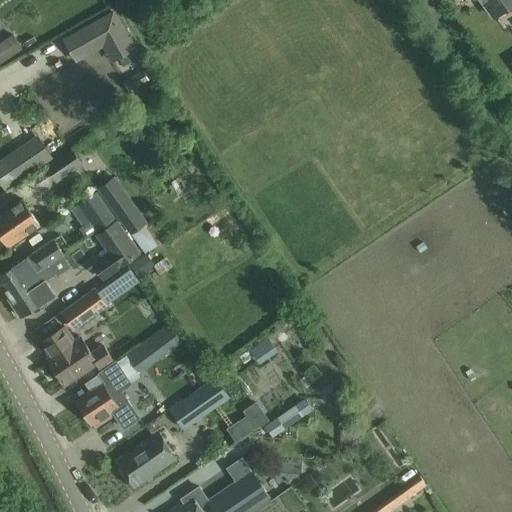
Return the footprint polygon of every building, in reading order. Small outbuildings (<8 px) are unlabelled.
[(511,2),(511,0),(482,0),(494,16),(511,2)] [(136,52),(114,14),(66,41),(79,64),(105,49),(114,65),(136,52)] [(0,59),(21,46),(13,33),(0,40),(0,59)] [(143,70),(133,75),(138,84),(148,79),(143,70)] [(16,149),(0,159),(0,183),(5,190),(32,172),(16,149)] [(57,182),(84,164),(73,149),(47,167),(57,182)] [(163,160),(159,154),(147,162),(151,168),(163,160)] [(145,224),(148,223),(115,175),(97,188),(130,235),(132,234),(146,254),(147,252),(152,260),(161,253),(156,246),(159,244),(145,224)] [(26,188),(30,198),(45,192),(41,182),(26,188)] [(117,218),(97,191),(78,205),(91,222),(83,228),(89,236),(97,230),(98,232),(117,218)] [(0,234),(9,247),(40,225),(22,200),(0,215),(0,234)] [(118,219),(100,232),(113,250),(95,263),(106,278),(142,252),(118,219)] [(19,262),(8,270),(0,274),(0,284),(8,297),(40,275),(38,272),(51,264),(61,257),(65,255),(55,239),(27,258),(30,263),(23,268),(19,262)] [(145,256),(131,264),(139,277),(148,271),(152,277),(172,264),(167,257),(152,267),(145,256)] [(51,264),(38,272),(40,275),(8,297),(21,316),(33,308),(35,311),(46,303),(44,300),(54,293),(46,281),(57,273),(51,264)] [(107,281),(114,290),(127,278),(120,270),(107,281)] [(61,312),(74,330),(108,305),(95,287),(61,312)] [(138,358),(144,366),(162,352),(180,339),(175,331),(169,324),(150,337),(132,350),(138,358)] [(103,344),(91,352),(81,337),(76,340),(67,326),(41,342),(51,357),(49,358),(66,384),(97,363),(100,367),(113,359),(103,344)] [(267,337),(251,349),(259,361),(275,348),(267,337)] [(132,383),(117,360),(98,373),(106,383),(104,384),(103,384),(77,401),(92,424),(105,416),(106,416),(113,411),(114,410),(127,427),(141,417),(122,390),(132,383)] [(216,377),(181,402),(195,422),(230,397),(216,377)] [(278,417),(286,429),(304,416),(297,405),(278,417)] [(242,417),(228,425),(235,436),(248,428),(242,417)] [(134,487),(178,458),(159,431),(116,461),(134,487)] [(236,440),(222,448),(228,457),(241,449),(236,440)] [(420,476),(414,468),(401,478),(406,485),(420,476)] [(242,492),(214,511),(248,511),(269,498),(250,471),(235,482),(242,492)] [(406,485),(369,511),(389,511),(412,496),(414,499),(420,494),(418,491),(424,486),(428,491),(431,489),(428,484),(426,485),(420,476),(406,485)] [(183,501),(166,511),(203,511),(200,506),(207,501),(209,500),(200,486),(181,498),(183,501)]
